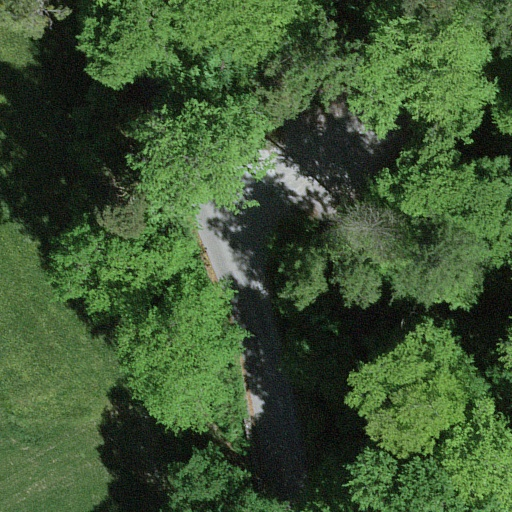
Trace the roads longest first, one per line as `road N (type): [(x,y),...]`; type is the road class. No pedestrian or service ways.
road 1 (tertiary): [(298,511),(272,377),(223,222),(133,0)]
road 2 (track): [(415,0),(402,61),(371,135),(316,176),(223,222)]
